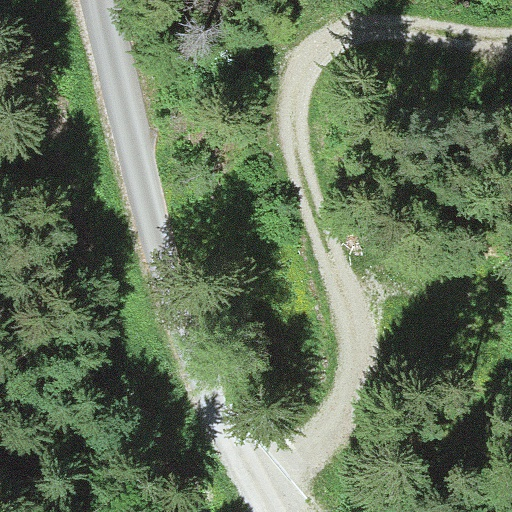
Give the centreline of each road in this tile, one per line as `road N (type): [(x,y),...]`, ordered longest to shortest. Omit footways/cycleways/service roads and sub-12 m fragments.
road 1 (track): [(253,478),(326,427),(349,384),(349,351),(300,165),(297,83),(307,61),(325,42),(382,27),(511,37)]
road 2 (unclassified): [(99,0),(185,333),(273,511)]
